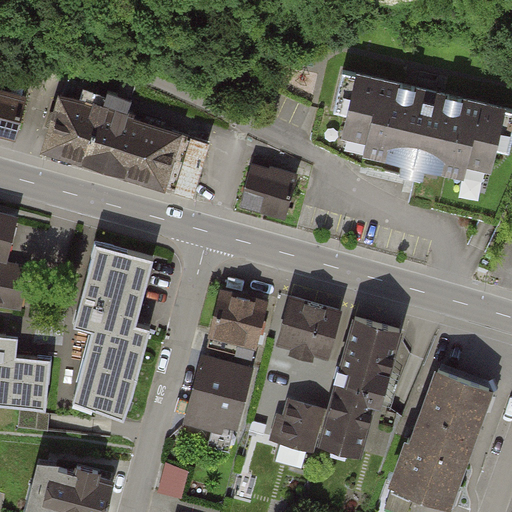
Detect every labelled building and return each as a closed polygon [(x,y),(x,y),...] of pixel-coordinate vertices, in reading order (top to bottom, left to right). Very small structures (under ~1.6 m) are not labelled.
[(490,167),(504,108),(360,74),(346,134),(370,139),(367,154),(460,176),(464,161),(490,167)] [(63,90),(45,145),(161,181),(178,126),(63,90)] [(0,91),(0,134),(16,139),(27,99),(0,91)] [(178,126),(161,181),(190,190),(207,135),(178,126)] [(254,165),(242,207),(282,218),(294,176),(254,165)] [(0,307),(22,310),(30,262),(3,258),(15,216),(0,212),(0,307)] [(149,255),(94,241),(75,320),(93,324),(74,400),(125,412),(147,326),(132,322),(149,255)] [(201,347),(254,362),(270,307),(217,292),(201,347)] [(279,344),(324,356),(336,312),(291,300),(279,344)] [(318,439),(360,451),(393,334),(352,323),(327,412),(294,402),(282,444),(314,453),(318,439)] [(15,337),(0,336),(0,405),(44,410),(48,362),(13,359),(15,337)] [(191,410),(244,425),(261,370),(208,355),(191,410)] [(393,484),(446,504),(487,392),(434,373),(393,484)] [(26,506),(52,511),(106,511),(116,471),(100,467),(102,460),(77,454),(75,460),(39,451),(26,506)] [(163,489),(183,493),(188,466),(168,462),(163,489)]
